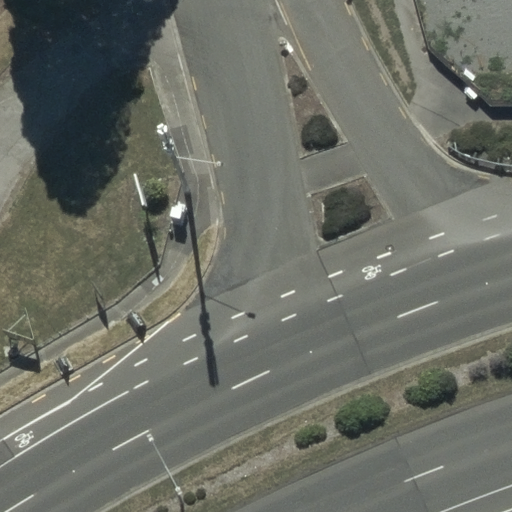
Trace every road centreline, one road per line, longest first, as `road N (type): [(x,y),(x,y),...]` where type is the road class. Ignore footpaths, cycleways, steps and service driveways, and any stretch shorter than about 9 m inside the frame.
road 1 (primary): [(14,511),(232,390),(378,326)]
road 2 (residential): [(267,0),(316,169),(378,326)]
road 3 (primary): [(511,437),(334,511)]
road 4 (primary): [(378,326),(511,274)]
